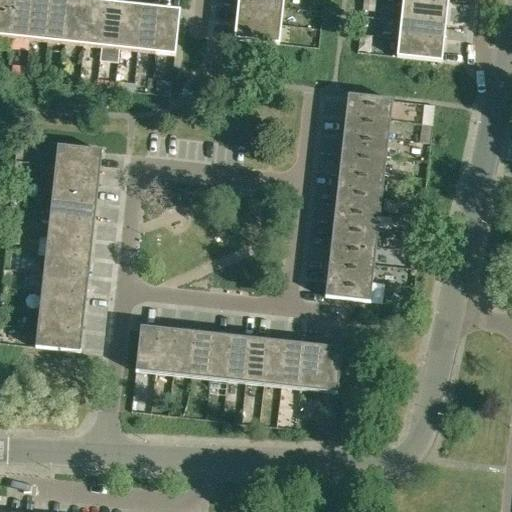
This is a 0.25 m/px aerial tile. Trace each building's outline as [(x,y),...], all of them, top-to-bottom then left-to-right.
[(12,0),(0,0),(0,38),(8,39),(12,0)] [(31,0),(12,0),(8,39),(27,41),(31,0)] [(45,43),(49,0),(31,0),(27,41),(45,43)] [(68,0),(67,0),(49,0),(45,43),(63,45),(68,0)] [(87,2),(68,0),(63,45),(82,47),(87,2)] [(284,8),(284,0),(239,0),(239,3),(284,8)] [(363,1),(362,13),(374,14),(376,2),(363,1)] [(87,2),(82,47),(100,49),(105,4),(87,2)] [(448,7),(404,2),(402,21),(446,25),(448,7)] [(239,3),(237,21),(282,26),(284,8),(239,3)] [(123,6),(105,4),(100,49),(118,51),(123,6)] [(123,6),(118,51),(137,53),(142,8),(123,6)] [(161,10),(142,8),(137,53),(155,55),(161,10)] [(180,12),(161,10),(155,55),(175,57),(180,12)] [(280,46),(282,26),(237,21),(235,41),(280,46)] [(402,21),(400,39),(444,44),(446,25),(402,21)] [(442,63),(444,44),(400,39),(398,58),(442,63)] [(13,67),(12,78),(25,79),(26,68),(13,67)] [(119,80),(118,92),(130,93),(132,81),(119,80)] [(97,81),(96,90),(115,92),(116,83),(97,81)] [(346,116),(390,121),(392,102),(348,97),(346,116)] [(388,139),(390,121),(346,116),(344,134),(388,139)] [(427,144),(430,126),(422,125),(419,143),(427,144)] [(386,157),(388,139),(344,134),(342,152),(386,157)] [(58,148),(56,167),(101,172),(103,153),(58,148)] [(384,175),(386,157),(342,152),(340,170),(384,175)] [(99,190),(101,172),(56,167),(54,185),(99,190)] [(340,170),(338,188),(382,193),(384,175),(340,170)] [(97,208),(99,190),(54,185),(52,203),(97,208)] [(380,211),(382,193),(338,188),(336,206),(380,211)] [(50,222),(95,227),(97,208),(52,203),(50,222)] [(378,229),(380,211),(336,206),(334,224),(378,229)] [(93,245),(95,227),(50,222),(48,240),(93,245)] [(332,243),(376,247),(378,229),(334,224),(332,243)] [(48,240),(46,258),(91,263),(93,245),(48,240)] [(374,266),(376,247),(332,243),(330,261),(374,266)] [(89,281),(91,263),(46,258),(44,276),(89,281)] [(374,266),(330,261),(328,279),(372,284),(374,266)] [(42,294),(87,299),(89,281),(44,276),(42,294)] [(370,303),(372,284),(328,279),(326,298),(370,303)] [(85,317),(87,299),(42,294),(40,312),(85,317)] [(40,312),(38,330),(83,335),(85,317),(40,312)] [(136,373),(155,376),(160,331),(141,329),(136,373)] [(81,354),(83,335),(38,330),(36,349),(77,354),(81,354)] [(178,333),(160,331),(155,376),(173,378),(178,333)] [(173,378),(192,380),(196,335),(178,333),(173,378)] [(192,380),(210,381),(214,337),(196,335),(192,380)] [(233,339),(214,337),(210,381),(228,383),(233,339)] [(228,383),(246,385),(251,341),(233,339),(228,383)] [(269,343),(251,341),(246,385),(264,387),(269,343)] [(264,387),(282,389),(287,345),(269,343),(264,387)] [(300,391),(305,347),(287,345),(282,389),(300,391)] [(300,391),(318,393),(323,349),(305,347),(300,391)] [(318,393),(337,395),(342,351),(323,349),(318,393)] [(233,415),(232,425),(241,426),(242,416),(233,415)]
